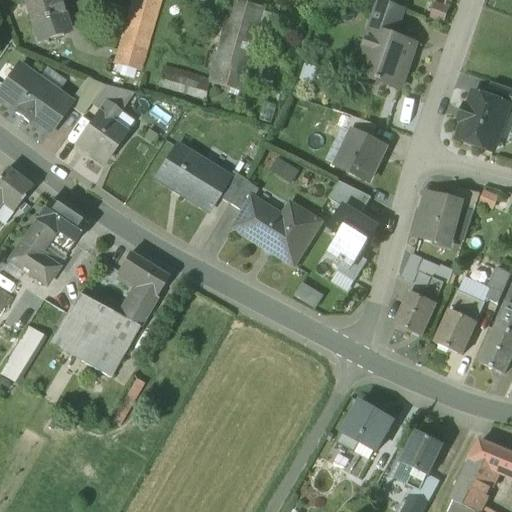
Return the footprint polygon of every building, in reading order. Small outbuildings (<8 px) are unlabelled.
[(22,0),(31,24),(33,23),(63,13),(58,0),(22,0)] [(132,0),(113,65),(138,72),(159,0),(132,0)] [(266,0),(233,0),(209,81),(209,83),(240,92),(266,0)] [(403,11),(379,3),(369,31),(373,32),(374,31),(394,38),(403,11)] [(63,13),(33,23),(39,40),(69,30),(63,13)] [(394,38),(374,31),(373,32),(364,58),(371,60),(365,79),(399,91),(414,45),(394,38)] [(71,104),(19,66),(15,71),(23,77),(2,105),(46,137),(71,104)] [(209,81),(164,68),(159,86),(204,99),(209,83),(209,81)] [(15,71),(0,91),(0,102),(2,105),(23,77),(15,71)] [(511,90),(492,84),(487,99),(508,107),(506,113),(511,114),(511,90)] [(97,97),(91,104),(101,111),(106,105),(109,107),(120,91),(104,87),(97,97)] [(97,97),(85,88),(75,103),(76,103),(72,109),(82,117),(91,104),(97,97)] [(487,99),(474,95),(469,109),(465,107),(460,122),(464,123),(458,140),(492,152),(506,113),(508,107),(487,99)] [(109,107),(106,105),(101,111),(77,145),(103,164),(125,134),(112,125),(119,114),(109,107)] [(377,127),(352,118),(347,131),(352,134),(353,133),(370,141),(377,127)] [(370,141),(353,133),(352,134),(336,167),(368,182),(385,148),(370,141)] [(225,183),(200,168),(203,163),(176,146),(155,179),(208,212),(218,196),(226,184),(225,183)] [(294,179),(300,167),(278,155),(272,167),(294,179)] [(30,188),(5,170),(0,177),(0,203),(0,204),(13,213),(30,188)] [(232,172),(225,183),(226,184),(218,196),(229,204),(244,181),(232,172)] [(259,190),(244,181),(229,204),(242,213),(252,199),(253,200),(259,190)] [(344,210),(361,219),(372,199),(339,183),(329,201),(344,210)] [(480,196),(455,187),(451,200),(461,202),(459,207),(474,212),(480,196)] [(451,200),(427,193),(415,237),(449,246),(459,207),(461,202),(451,200)] [(253,200),(252,199),(242,213),(233,228),(294,266),(320,224),(298,211),(291,223),(281,217),(253,200)] [(84,227),(49,203),(21,244),(39,256),(55,233),(72,244),(84,227)] [(13,213),(0,204),(0,221),(4,224),(13,213)] [(298,211),(289,205),(281,217),(291,223),(298,211)] [(361,219),(344,210),(331,231),(341,237),(329,258),(343,266),(352,271),(360,257),(376,228),(361,219)] [(72,244),(55,233),(39,256),(56,268),(72,244)] [(39,256),(21,244),(8,263),(44,287),(56,268),(39,256)] [(168,279),(128,255),(118,272),(120,274),(140,285),(137,290),(135,293),(121,318),(138,327),(149,308),(150,308),(168,279)] [(411,255),(400,279),(413,285),(419,273),(417,272),(423,260),(411,255)] [(338,273),(355,282),(367,261),(360,257),(352,271),(343,266),(338,273)] [(495,269),(486,289),(500,295),(509,276),(495,269)] [(444,285),(419,273),(413,285),(395,325),(421,337),(434,306),(444,285)] [(140,285),(120,274),(115,281),(126,288),(132,287),(137,290),(140,285)] [(8,299),(0,293),(0,305),(3,308),(8,299)] [(78,296),(66,315),(59,326),(91,344),(109,312),(89,301),(79,296),(78,296)] [(482,305),(473,301),(464,320),(473,324),(482,305)] [(121,318),(109,312),(91,344),(82,361),(111,378),(139,328),(138,327),(121,318)] [(511,314),(507,312),(498,331),(511,338),(511,314)] [(464,320),(449,313),(435,344),(461,356),(475,325),(473,324),(464,320)] [(0,374),(14,383),(47,327),(38,322),(33,330),(29,327),(0,374)] [(91,344),(59,326),(49,343),(82,361),(91,344)] [(511,338),(498,331),(495,330),(480,363),(503,374),(511,355),(511,338)] [(393,422),(360,403),(344,431),(337,444),(354,453),(359,443),(374,452),(376,453),(378,450),(377,450),(393,422)] [(429,437),(421,433),(420,435),(416,433),(394,479),(393,479),(407,486),(420,492),(427,477),(428,477),(442,446),(428,439),(429,437)] [(511,454),(479,440),(450,501),(454,503),(474,511),(476,511),(497,471),(511,477),(511,454)] [(374,452),(359,443),(354,453),(369,461),(374,452)] [(402,511),(423,511),(428,505),(411,496),(402,511)] [(474,511),(454,503),(447,511),(474,511)]
